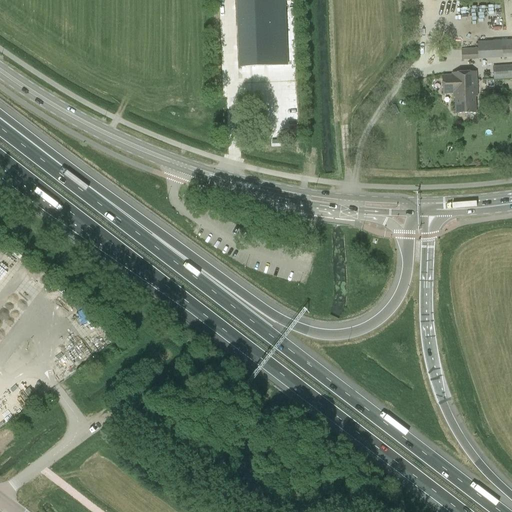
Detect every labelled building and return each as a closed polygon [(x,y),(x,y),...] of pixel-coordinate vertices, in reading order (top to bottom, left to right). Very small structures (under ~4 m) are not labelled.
[(283,0),(236,0),(239,49),(239,67),(287,65),(286,47),(283,0)] [(461,48),(462,60),(511,57),(511,41),(511,40),(477,41),(478,47),(461,48)] [(493,80),(511,79),(511,64),(493,66),(493,80)] [(452,76),(442,77),(443,94),(453,93),(453,98),(455,98),(455,114),(476,113),(475,97),(477,96),(476,72),(452,73),(452,76)] [(76,367),(70,357),(55,367),(62,377),(76,367)] [(25,391),(31,399),(35,396),(29,388),(25,391)] [(3,414),(7,418),(24,405),(14,391),(8,395),(7,393),(0,397),(0,422),(3,420),(0,416),(3,414)]
